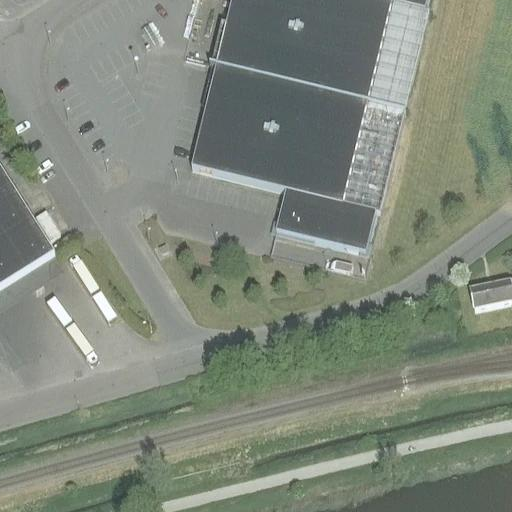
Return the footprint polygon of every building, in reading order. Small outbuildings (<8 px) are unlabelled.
[(233,0),(216,71),(404,117),(429,16),(425,15),(428,0),(233,0)] [(404,117),(216,71),(191,173),(286,196),(276,237),(366,259),(376,217),(380,218),(404,117)] [(0,300),(55,265),(0,177),(0,300)] [(46,215),(36,221),(49,242),(59,236),(46,215)] [(511,286),(470,295),(474,315),(511,306),(511,286)]
